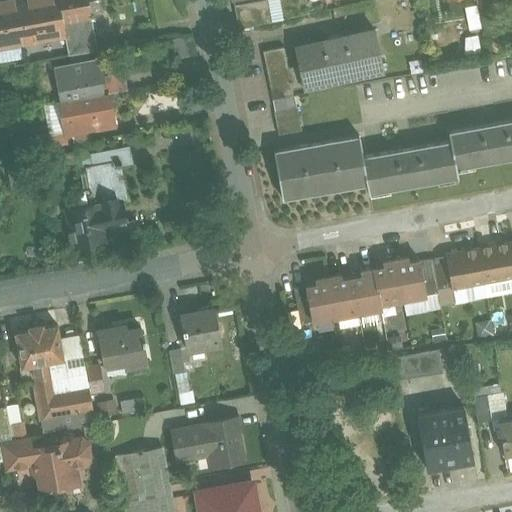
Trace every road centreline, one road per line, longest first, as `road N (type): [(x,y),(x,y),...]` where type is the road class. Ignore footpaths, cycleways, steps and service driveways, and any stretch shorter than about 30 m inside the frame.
road 1 (residential): [(511,203),(253,254)]
road 2 (residential): [(301,511),(253,254)]
road 3 (residential): [(253,254),(206,0)]
road 4 (residential): [(0,294),(253,254)]
